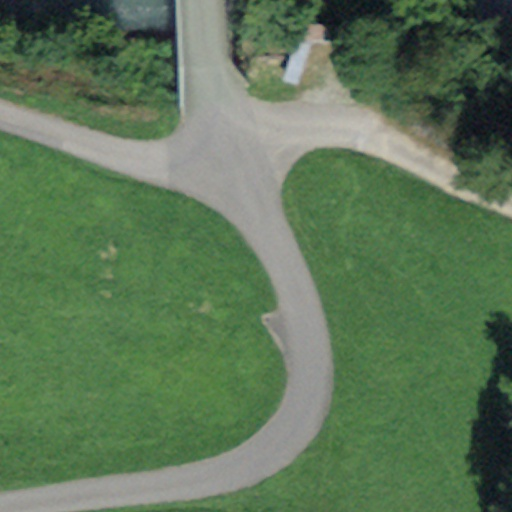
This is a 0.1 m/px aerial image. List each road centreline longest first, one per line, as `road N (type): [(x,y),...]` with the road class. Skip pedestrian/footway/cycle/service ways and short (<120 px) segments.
road 1 (residential): [(6,511),(229,467),(304,421),(308,333),(234,161)]
road 2 (track): [(0,107),(128,152),(234,161),(293,124),(338,123),(382,136),(437,174),(511,207)]
road 3 (unclassified): [(197,0),(200,74),(234,161)]
